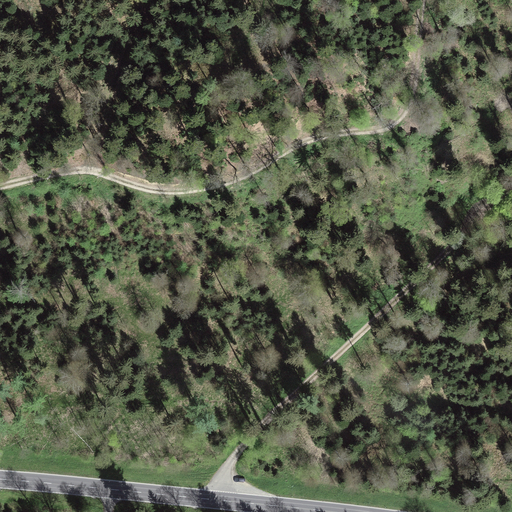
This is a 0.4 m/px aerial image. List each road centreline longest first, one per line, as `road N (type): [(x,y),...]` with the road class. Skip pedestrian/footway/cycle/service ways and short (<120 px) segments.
road 1 (track): [(0,187),(77,170),(187,190),(239,177),(312,138),(396,123),(410,100),(424,0)]
road 2 (track): [(198,498),(511,190)]
road 3 (secondary): [(0,479),(338,511)]
